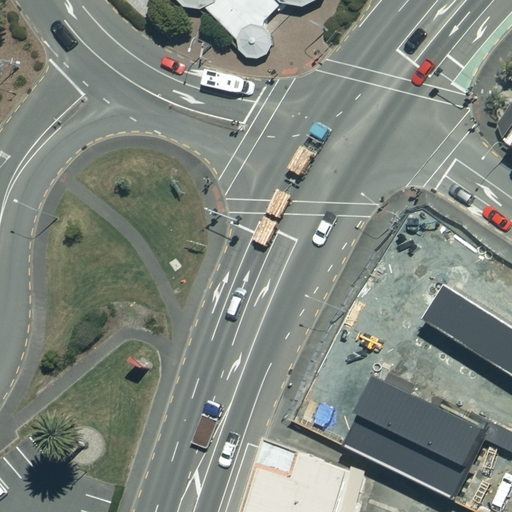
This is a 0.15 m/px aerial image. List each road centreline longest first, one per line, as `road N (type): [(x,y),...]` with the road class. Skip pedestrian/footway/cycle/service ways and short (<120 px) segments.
road 1 (trunk): [(188,511),(258,321),(347,137)]
road 2 (residential): [(116,71),(186,108),(347,137)]
road 3 (residential): [(0,225),(30,153),(116,71)]
road 4 (tertiary): [(511,198),(436,150),(347,137)]
road 5 (trunk): [(347,137),(395,49),(438,0)]
